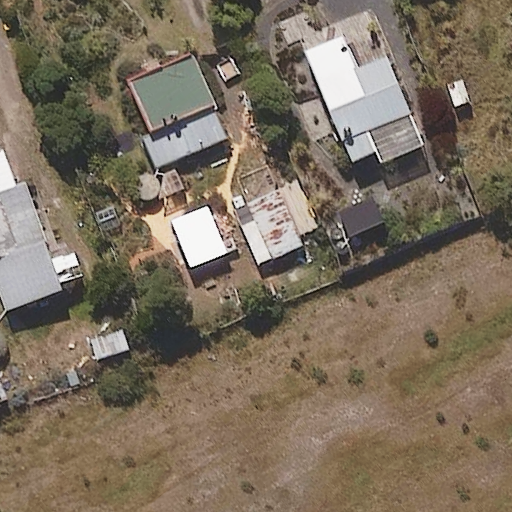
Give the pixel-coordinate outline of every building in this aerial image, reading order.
[(307,48),(353,161),(378,151),(382,161),(426,143),(388,51),(356,64),(343,33),(307,48)] [(227,139),(197,55),(131,79),(161,162),(227,139)] [(0,287),(7,307),(62,287),(60,281),(82,273),(73,249),(52,256),(25,182),(16,185),(3,150),(0,151),(0,287)] [(317,224),(296,179),(244,203),(275,272),(309,257),(297,233),(317,224)] [(243,251),(218,209),(179,232),(204,274),(243,251)] [(11,324),(0,324),(0,360),(13,360),(11,324)]
